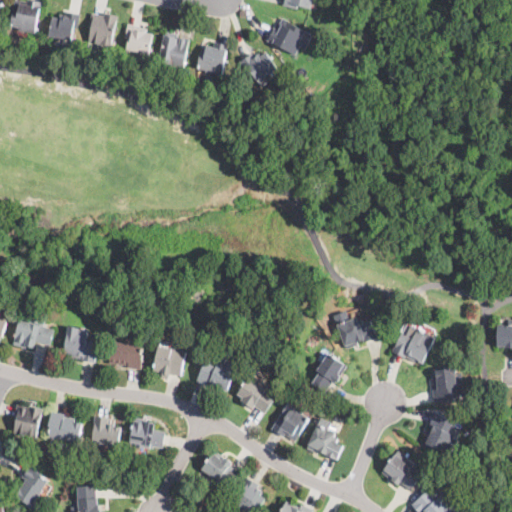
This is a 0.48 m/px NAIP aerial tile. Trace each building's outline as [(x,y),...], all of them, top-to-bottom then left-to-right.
[(24,0),(28,1),(28,0),(37,0),(42,1),(35,33),(19,30),(17,29),(18,27),(11,25),(11,22),(10,21),(14,0),(24,0)] [(312,0),(311,8),(298,4),(297,8),(284,4),(284,0),(312,0)] [(81,13),(80,15),(78,27),(74,27),(72,40),(49,35),(53,18),(53,15),(60,17),(61,14),(65,15),(66,10),(81,13)] [(113,14),(118,15),(110,54),(101,52),(96,50),(97,43),(88,40),(91,24),(90,24),(92,12),(104,15),(105,12),(113,14)] [(295,25),(305,30),(301,38),(309,42),(305,49),(300,46),(296,53),(267,38),(274,26),(277,28),(282,18),(295,25)] [(151,48),(149,54),(126,49),(128,38),(125,38),(128,23),(141,26),(140,30),(154,33),(151,48)] [(179,33),(178,36),(190,38),(184,66),(159,61),(164,36),(165,33),(171,34),(172,32),(179,33)] [(228,45),(228,46),(222,75),(205,71),(205,69),(196,67),(201,43),(213,46),(215,41),(229,44),(228,45)] [(267,53),(272,60),(277,68),(259,81),(251,70),(248,72),(240,61),(252,52),(255,56),(259,52),(261,55),(266,52),(267,53)] [(8,320),(0,316),(0,337),(2,338),(8,320)] [(37,320),(37,321),(44,323),(43,325),(55,329),(50,345),(37,340),(34,350),(12,343),(20,319),(26,320),(27,316),(37,320)] [(358,319),(359,323),(371,319),(377,338),(365,342),(364,339),(358,341),(359,345),(347,349),(338,323),(357,316),(358,319)] [(511,346),(497,346),(498,327),(498,323),(511,323),(511,346)] [(95,361),(95,363),(83,360),(83,359),(71,357),(72,355),(64,354),(70,324),(88,327),(87,338),(99,340),(95,361)] [(427,331),(432,334),(436,336),(423,363),(395,350),(394,349),(403,331),(407,333),(411,324),(427,331)] [(141,368),(141,369),(129,367),(129,365),(109,362),(111,346),(109,346),(110,341),(113,338),(116,339),(117,341),(143,345),(142,353),(143,353),(141,368)] [(182,372),(181,376),(170,373),(169,378),(161,377),(162,373),(154,371),(160,344),(186,350),(182,372)] [(237,363),(240,365),(226,393),(210,385),(209,386),(197,381),(196,380),(205,362),(209,363),(214,352),(237,363)] [(339,381),(337,383),(336,384),(332,381),(326,391),(313,383),(320,371),(318,370),(330,352),(343,361),(342,363),(348,367),(339,381)] [(456,372),(456,373),(462,372),(464,394),(458,395),(458,400),(434,402),(433,389),(435,389),(434,378),(436,377),(435,368),(455,366),(456,372)] [(272,400),(267,408),(264,413),(255,407),(254,408),(243,400),(245,397),(238,393),(249,377),(266,389),(264,392),(274,398),(272,400)] [(300,433),(296,440),(285,433),(283,436),(271,429),(289,401),(311,416),(300,433)] [(25,405),(29,406),(30,404),(43,407),(38,436),(15,432),(19,410),(16,410),(17,404),(25,405)] [(80,443),(78,443),(78,441),(46,435),(52,411),(65,414),(64,418),(83,422),(80,435),(81,436),(83,438),(82,441),(80,443)] [(453,447),(449,455),(425,442),(434,426),(430,424),(436,413),(437,411),(455,421),(452,425),(460,430),(457,436),(459,437),(453,447)] [(121,434),(119,448),(92,444),(94,423),(95,416),(110,418),(109,422),(115,423),(114,426),(122,427),(121,434)] [(163,444),(163,445),(163,447),(154,445),(153,447),(144,446),(144,448),(135,446),(136,442),(130,441),(134,417),(149,420),(148,422),(154,423),(153,429),(166,431),(163,444)] [(343,448),(341,452),(337,460),(319,452),(319,453),(308,448),(310,443),(309,442),(321,417),(331,421),(328,429),(336,432),(333,440),(344,445),(343,448)] [(238,472),(234,476),(229,483),(220,476),(217,480),(209,475),(209,474),(202,468),(216,449),(234,463),(232,465),(239,471),(238,472)] [(420,477),(417,482),(411,489),(399,481),(398,483),(382,471),(383,470),(398,450),(407,457),(405,459),(416,467),(413,471),(420,477)] [(35,505),(34,507),(32,506),(16,496),(25,480),(21,478),(29,465),(50,478),(35,501),(36,503),(35,505)] [(259,508),(257,511),(256,511),(251,511),(246,509),(244,511),(239,511),(232,507),(243,490),(240,488),(241,486),(247,477),(260,485),(258,488),(263,491),(261,494),(266,497),(259,508)] [(96,505),(99,505),(99,507),(100,507),(100,511),(79,511),(78,486),(96,485),(96,505)] [(433,496),(436,499),(443,492),(456,507),(450,511),(420,511),(412,504),(428,490),(433,496)] [(297,507),(300,508),(302,504),(314,509),(312,511),(281,511),(287,500),(290,502),(289,504),(297,507)]
